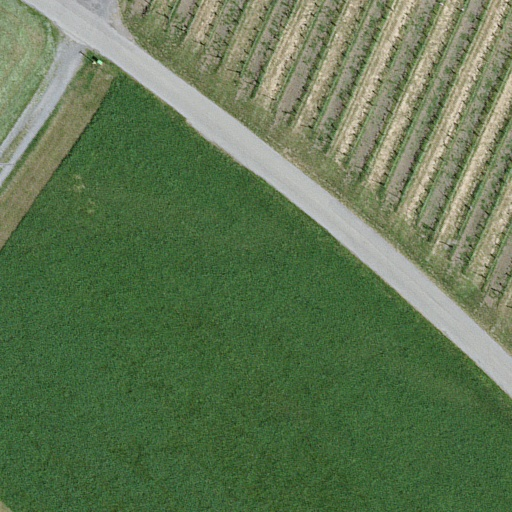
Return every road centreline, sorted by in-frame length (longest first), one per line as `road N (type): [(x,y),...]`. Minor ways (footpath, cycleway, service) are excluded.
road 1 (track): [(511,379),(209,118),(77,32)]
road 2 (track): [(0,154),(77,32)]
